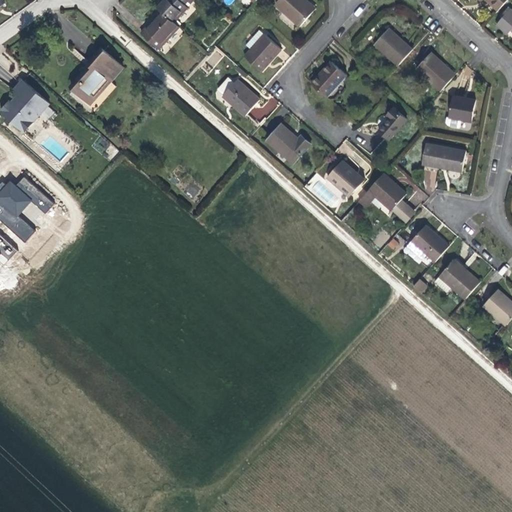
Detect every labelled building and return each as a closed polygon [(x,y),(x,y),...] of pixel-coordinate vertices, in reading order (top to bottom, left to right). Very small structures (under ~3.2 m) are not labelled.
[(188,0),(160,0),(156,5),(161,10),(174,21),(188,7),(184,4),(188,0)] [(278,0),(275,4),(300,26),(313,11),(300,0),(278,0)] [(316,8),(307,0),(300,0),(313,11),(316,8)] [(508,0),(484,0),(498,12),(508,0)] [(511,8),(497,23),(508,33),(511,30),(511,29),(511,8)] [(174,21),(161,10),(141,32),(159,49),(179,26),(174,21)] [(376,45),(398,65),(412,49),(390,29),(376,45)] [(282,49),(265,35),(245,57),(262,71),(282,49)] [(88,66),(71,85),(92,103),(124,66),(102,47),(89,61),(91,63),(88,66)] [(417,69),(440,91),(456,74),(432,53),(417,69)] [(331,61),(312,82),(328,97),(347,76),(331,61)] [(248,75),(239,66),(237,68),(246,77),(248,75)] [(260,100),(238,79),(236,82),(229,77),(219,89),(235,103),(233,104),(246,116),(260,100)] [(1,111),(25,132),(25,131),(34,122),(43,112),(48,106),(50,104),(23,81),(17,88),(14,91),(19,96),(13,102),(11,100),(1,111)] [(474,100),(454,96),(450,117),(471,121),(474,100)] [(274,97),(252,110),(258,120),(280,108),(274,97)] [(407,120),(394,108),(387,116),(389,118),(377,131),(388,141),(407,120)] [(298,138),(282,123),(267,140),(293,163),(311,144),(302,135),(298,138)] [(466,150),(426,143),(423,164),(462,171),(466,150)] [(363,178),(343,160),(329,178),(348,195),(363,178)] [(406,194),(383,174),(369,190),(359,200),(366,205),(375,195),(392,210),(401,200),(406,194)] [(35,231),(18,215),(31,201),(45,214),(54,204),(24,176),(15,185),(9,180),(0,189),(0,219),(24,242),(35,231)] [(401,200),(392,210),(406,222),(415,212),(401,200)] [(435,261),(449,245),(426,226),(412,241),(408,246),(423,259),(427,254),(435,261)] [(0,261),(4,265),(17,250),(0,234),(0,261)] [(392,238),(387,245),(395,251),(400,244),(392,238)] [(465,299),(480,282),(455,259),(440,276),(452,287),(465,299)] [(452,287),(440,276),(434,282),(447,293),(452,287)] [(420,278),(414,285),(421,291),(427,284),(420,278)] [(505,325),(511,317),(511,300),(498,289),(483,306),(505,325)]
